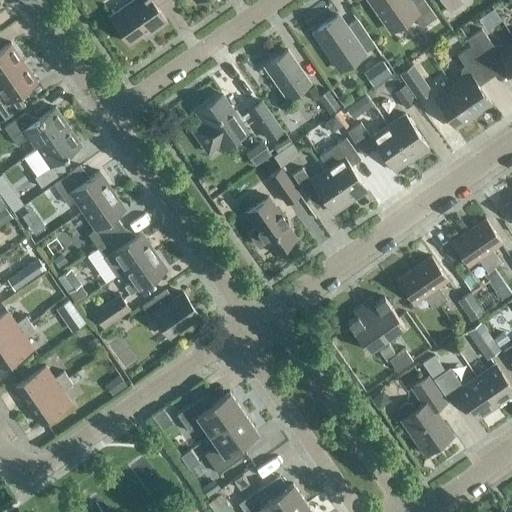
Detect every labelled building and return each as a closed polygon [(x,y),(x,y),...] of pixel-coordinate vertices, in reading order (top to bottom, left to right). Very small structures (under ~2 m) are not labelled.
[(155,4),(161,0),(131,0),(109,16),(127,43),(150,27),(152,30),(166,21),(155,4)] [(422,26),(435,16),(424,0),(409,0),(407,2),(405,0),(371,0),(392,28),(390,29),(391,30),(414,14),(422,26)] [(440,0),(446,8),(458,0),(440,0)] [(364,52),(375,45),(356,19),(345,26),(337,14),(313,31),(339,69),(364,53),(364,52)] [(465,38),(470,45),(492,76),(506,66),(511,75),(511,43),(504,49),(501,44),(495,43),(492,45),(480,28),(465,38)] [(0,77),(24,61),(10,42),(0,48),(0,77)] [(479,85),(492,76),(470,45),(455,55),(462,66),(460,67),(459,73),(463,78),(452,85),(472,115),(490,102),(479,85)] [(287,99),(310,82),(287,49),(263,65),(287,99)] [(363,73),(372,87),(390,74),(381,60),(363,73)] [(24,61),(0,77),(0,113),(4,119),(25,105),(18,94),(37,81),(24,61)] [(397,74),(416,100),(430,91),(411,64),(397,74)] [(393,92),(405,108),(415,101),(403,84),(393,92)] [(472,115),(452,85),(434,98),(454,127),(472,115)] [(329,113),(339,106),(327,89),(317,96),(329,113)] [(201,120),(189,129),(206,154),(219,145),(221,148),(247,130),(240,120),(222,94),(196,112),(201,120)] [(361,112),(371,105),(364,94),(354,101),(361,112)] [(261,100),(248,109),(250,113),(268,139),(281,130),(261,100)] [(35,148),(67,125),(54,106),(31,122),(24,112),(3,126),(16,145),(28,137),(35,148)] [(405,113),(387,125),(410,158),(427,146),(405,113)] [(334,114),(323,122),(330,132),(341,124),(334,114)] [(387,125),(370,137),(359,121),(346,131),(361,152),(364,156),(377,146),(393,170),(410,158),(387,125)] [(289,155),(318,136),(310,123),(280,142),(289,155)] [(67,125),(35,148),(22,157),(35,175),(33,177),(40,187),(64,170),(57,160),(80,144),(67,125)] [(318,155),(327,167),(349,200),(366,188),(351,165),(360,158),(345,137),(318,155)] [(271,155),(261,140),(244,152),(254,166),(271,155)] [(80,165),(53,183),(42,191),(57,212),(74,200),(81,210),(112,189),(99,170),(89,177),(80,165)] [(286,203),(299,193),(281,167),(267,176),(286,203)] [(349,200),(327,167),(310,179),(302,167),(292,174),(315,208),(325,201),(332,212),(349,200)] [(125,208),(112,189),(81,210),(94,229),(87,233),(96,247),(124,228),(115,215),(125,208)] [(16,194),(5,202),(12,213),(23,205),(16,194)] [(257,247),(265,242),(273,253),(296,237),(267,196),(244,212),(255,227),(247,232),(257,247)] [(0,225),(12,217),(5,207),(0,210),(0,225)] [(485,218),(468,230),(494,266),(500,262),(491,248),(501,241),(485,218)] [(66,252),(75,248),(65,228),(56,233),(66,252)] [(124,228),(96,247),(109,265),(116,260),(123,271),(154,250),(141,231),(131,238),(124,228)] [(494,266),(468,230),(451,242),(467,265),(477,258),(486,271),(494,266)] [(166,269),(154,250),(123,271),(130,281),(123,286),(129,294),(166,269)] [(60,253),(51,260),(57,268),(66,261),(60,253)] [(414,267),(439,304),(446,299),(437,286),(447,279),(431,255),(414,267)] [(36,258),(31,262),(4,280),(11,290),(43,268),(36,258)] [(439,304),(414,267),(396,279),(413,303),(423,296),(432,309),(439,304)] [(80,284),(70,269),(57,278),(68,293),(80,284)] [(168,335),(198,314),(183,292),(173,299),(166,289),(141,306),(149,316),(153,314),(168,335)] [(456,301),(470,321),(483,312),(469,292),(456,301)] [(102,327),(129,308),(120,294),(92,313),(102,327)] [(489,294),(478,298),(481,306),(492,302),(489,294)] [(371,297),(361,303),(385,338),(403,325),(384,296),(375,303),(371,297)] [(385,338),(361,303),(352,310),(356,316),(347,322),(367,350),(385,338)] [(0,342),(29,322),(25,316),(15,323),(6,310),(0,314),(0,342)] [(485,357),(498,348),(480,321),(466,331),(485,357)] [(34,328),(29,322),(0,342),(0,365),(2,369),(33,348),(24,335),(34,328)] [(498,346),(508,339),(503,331),(493,338),(498,346)] [(93,339),(85,344),(91,354),(99,349),(93,339)] [(511,343),(501,351),(511,365),(511,343)] [(388,359),(395,354),(388,344),(378,350),(385,361),(388,359)] [(396,371),(412,360),(404,348),(388,359),(396,371)] [(475,376),(462,385),(449,366),(443,370),(433,355),(422,363),(450,402),(461,395),(477,418),(495,405),(475,376)] [(511,388),(494,363),(475,376),(495,405),(511,393),(511,388)] [(27,405),(68,377),(63,371),(53,377),(45,365),(14,386),(27,405)] [(422,403),(415,408),(412,403),(406,402),(398,407),(397,414),(425,454),(452,435),(434,409),(445,401),(427,375),(410,387),(422,403)] [(72,383),(68,377),(27,405),(41,424),(71,403),(62,390),(72,383)] [(209,434),(243,411),(229,391),(211,403),(205,394),(176,414),(188,431),(201,422),(209,434)] [(243,411),(209,434),(217,444),(204,453),(217,473),(246,453),(239,443),(256,431),(243,411)] [(248,483),(242,473),(233,480),(239,489),(248,483)] [(201,487),(207,496),(219,487),(213,478),(201,487)] [(243,511),(292,511),(306,503),(292,483),(275,494),(267,482),(237,503),(243,511)] [(312,511),(306,503),(292,511),(312,511)]
